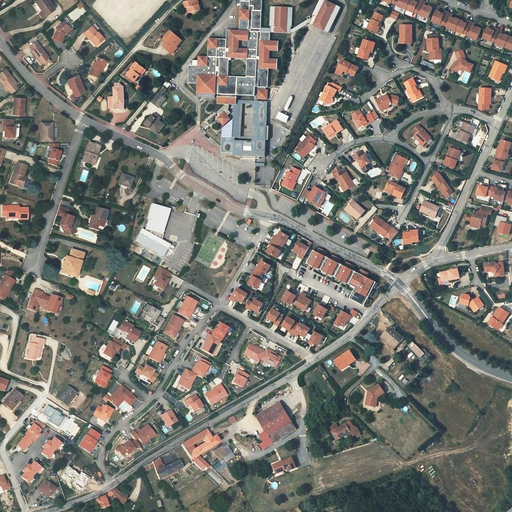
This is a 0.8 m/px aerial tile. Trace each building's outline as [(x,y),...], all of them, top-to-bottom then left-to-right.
[(47,0),(41,0),(37,3),(46,16),(55,9),(47,0)] [(197,0),(187,0),(187,1),(183,2),(185,11),(188,13),(200,9),(197,0)] [(198,96),(215,97),(215,94),(219,94),(218,104),(224,105),(224,107),(218,112),(221,116),(223,118),(220,121),(224,124),(230,118),(228,115),(231,112),(228,110),(229,105),(237,106),(237,104),(237,101),(237,96),(255,97),(255,95),(258,95),(258,99),(267,99),(267,90),(265,90),(265,87),(268,87),(268,68),(277,69),(278,60),(269,60),(269,52),(278,52),(278,43),(270,42),(270,33),(261,33),(262,0),(241,0),(240,30),(242,30),(242,32),(228,31),(228,40),(209,39),(208,58),(200,57),(199,66),(189,66),(188,83),(198,84),(198,93),(198,96)] [(323,0),(321,0),(313,18),(309,26),(308,28),(325,36),(339,8),(323,0)] [(396,0),(395,4),(399,5),(398,6),(406,10),(410,0),(396,0)] [(413,0),(410,0),(406,10),(414,13),(415,12),(418,13),(423,2),(419,0),(418,3),(415,2),(415,1),(413,0)] [(423,2),(418,13),(422,14),(421,16),(429,19),(433,8),(429,6),(428,8),(425,7),(427,3),(423,2)] [(293,34),(293,33),(293,30),(294,9),(271,8),(270,33),(293,34)] [(440,24),(441,23),(445,24),(449,13),(445,12),(444,15),(440,13),(440,12),(437,10),(432,21),(440,24)] [(383,15),(374,12),(369,23),(367,22),(365,28),(376,32),(379,27),(376,26),(377,21),(381,22),(383,15)] [(449,13),(445,24),(448,26),(447,27),(456,31),(460,20),(456,18),(455,19),(451,18),(453,15),(449,13)] [(313,18),(293,30),(293,33),(295,32),(295,34),(309,26),(313,18)] [(463,34),(463,32),(468,34),(472,23),(469,21),(467,24),(463,22),(464,21),(460,20),(456,31),(463,34)] [(70,29),(67,26),(64,22),(57,28),(58,29),(54,39),(62,42),(65,33),(70,29)] [(483,29),(478,27),(477,29),(473,27),(475,24),(472,23),(468,34),(471,35),(470,36),(478,40),(483,29)] [(401,26),(401,34),(405,34),(405,43),(413,43),(412,25),(401,26)] [(492,43),(493,41),(496,43),(501,30),(497,29),(496,31),(492,29),(493,28),(490,27),(484,40),(492,43)] [(84,34),(89,40),(91,38),(97,46),(104,39),(97,32),(96,33),(91,28),(84,34)] [(164,45),(171,51),(176,45),(177,46),(183,40),(171,30),(166,36),(169,40),(167,42),(164,45)] [(501,30),(496,43),(499,44),(499,46),(507,49),(511,37),(511,36),(508,34),(507,36),(504,34),(504,32),(501,30)] [(441,47),(440,39),(429,40),(429,48),(431,48),(432,58),(442,57),(442,47),(441,47)] [(42,63),(50,56),(38,41),(32,45),(37,51),(35,53),(42,63)] [(375,44),(365,41),(363,48),(361,48),(360,49),(359,55),(358,57),(368,59),(370,54),(368,53),(369,50),(373,51),(375,44)] [(453,70),(458,73),(460,69),(463,70),(471,73),(474,66),(466,63),(466,62),(464,61),(464,58),(466,57),(464,54),(458,57),(459,60),(459,61),(462,62),(460,65),(456,63),(453,70)] [(104,61),(96,59),(93,68),(92,68),(89,75),(98,78),(100,70),(101,70),(104,61)] [(142,74),(140,73),(145,67),(138,61),(133,67),(134,68),(129,74),(136,80),(142,74)] [(359,69),(343,61),(337,74),(341,76),(342,72),(355,78),(359,69)] [(503,78),(505,75),(502,74),(506,66),(497,63),(491,78),(500,82),(502,77),(503,78)] [(3,88),(6,92),(17,83),(5,68),(0,72),(0,75),(7,84),(3,88)] [(74,96),(84,92),(77,76),(66,81),(70,93),(72,92),(74,96)] [(414,102),(422,98),(420,94),(417,88),(418,87),(414,80),(406,84),(412,95),(411,95),(414,102)] [(326,86),(336,91),(338,92),(340,87),(328,82),(326,86)] [(17,83),(6,92),(10,96),(21,88),(17,83)] [(114,88),(114,98),(115,109),(125,109),(124,86),(120,83),(116,83),(116,88),(114,88)] [(326,107),(333,103),(330,100),(332,97),(334,97),(336,91),(326,86),(319,101),(323,103),(326,107)] [(490,105),(490,91),(480,91),(479,105),(481,105),(480,110),(485,112),(485,110),(488,110),(489,105),(490,105)] [(163,92),(155,102),(159,105),(167,96),(163,92)] [(391,97),(388,98),(384,100),(383,99),(378,101),(383,110),(387,109),(388,110),(391,109),(389,106),(392,105),(393,107),(394,106),(398,106),(400,105),(400,97),(394,97),(392,99),(391,97)] [(24,100),(15,99),(14,107),(16,107),(15,116),(23,116),(24,100)] [(252,157),(263,157),(267,102),(254,101),(254,102),(254,105),(251,142),(252,157)] [(155,111),(153,113),(161,119),(162,117),(155,111)] [(352,117),(354,120),(362,115),(360,112),(352,117)] [(375,112),(371,114),(375,120),(379,118),(375,112)] [(161,119),(153,113),(146,121),(157,131),(164,123),(161,119)] [(358,127),(363,124),(367,122),(369,124),(375,120),(371,114),(364,117),(362,115),(354,120),(358,127)] [(8,128),(8,131),(8,138),(20,138),(20,128),(18,128),(18,121),(6,120),(5,128),(8,128)] [(343,131),(336,122),(324,132),(330,139),(334,135),(336,137),(343,131)] [(467,122),(464,130),(462,129),(459,136),(470,141),(473,133),(474,134),(477,126),(467,122)] [(423,146),(432,136),(419,124),(414,128),(418,131),(415,135),(420,140),(418,142),(423,146)] [(43,125),(42,142),(54,142),(54,125),(43,125)] [(305,158),(308,154),(306,152),(312,146),(315,142),(314,140),(311,138),(310,136),(297,150),(305,158)] [(234,141),(235,139),(223,138),(222,152),(233,153),(234,141)] [(506,158),(507,155),(507,153),(509,154),(511,144),(511,142),(503,140),(501,148),(500,152),(497,152),(496,155),(506,158)] [(234,141),(233,153),(233,155),(252,157),(251,142),(234,141)] [(85,161),(96,164),(101,147),(90,144),(85,161)] [(59,146),(48,145),(50,149),(50,150),(52,150),(49,160),(50,160),(58,163),(62,153),(59,146)] [(450,155),(447,153),(444,162),(454,166),(461,149),(460,149),(454,146),(450,155)] [(358,163),(360,167),(362,170),(364,174),(372,169),(370,166),(372,165),(366,155),(364,156),(362,151),(352,157),(356,164),(358,163)] [(406,163),(404,162),(406,157),(399,154),(393,166),(394,167),(390,175),(400,179),(403,174),(402,173),(406,163)] [(502,171),(506,159),(496,156),(493,169),(502,171)] [(21,179),(25,167),(16,164),(9,184),(21,189),(24,181),(21,179)] [(289,170),(287,168),(280,183),(291,188),(294,181),(291,180),(294,174),(296,175),(299,171),(291,167),(289,170)] [(346,191),(355,186),(345,169),(341,171),(334,174),(337,179),(339,178),(346,191)] [(432,177),(442,192),(450,186),(441,172),(432,177)] [(121,175),(118,184),(126,187),(129,188),(132,179),(121,175)] [(404,198),(409,188),(392,181),(388,189),(398,193),(397,195),(404,198)] [(489,185),(488,187),(484,185),(479,184),(477,192),(486,194),(486,196),(490,198),(490,196),(493,186),(489,185)] [(318,204),(325,191),(314,185),(310,191),(304,189),(301,195),(306,198),(318,204)] [(452,189),(450,186),(442,192),(444,195),(452,189)] [(504,200),(506,191),(502,190),(497,189),(497,187),(493,186),(490,196),(495,197),(494,199),(503,201),(504,200)] [(439,207),(424,200),(419,210),(434,217),(439,207)] [(366,211),(352,202),(345,211),(358,221),(366,211)] [(471,221),(474,223),(473,225),(479,227),(480,224),(484,225),(488,213),(490,213),(492,206),(488,205),(482,203),(479,211),(477,210),(476,215),(468,212),(466,219),(471,221)] [(451,213),(454,207),(448,204),(445,210),(451,213)] [(144,233),(141,231),(134,243),(162,259),(167,250),(169,247),(169,246),(161,242),(159,241),(161,236),(160,235),(168,211),(150,206),(146,221),(147,221),(144,233)] [(7,216),(18,216),(18,219),(18,222),(28,222),(27,211),(19,210),(19,208),(2,208),(2,219),(7,219),(7,216)] [(69,211),(59,208),(56,216),(62,218),(59,225),(62,227),(62,229),(64,233),(70,235),(73,229),(70,228),(73,218),(67,216),(69,211)] [(104,221),(107,210),(97,208),(95,217),(92,216),(89,227),(95,229),(96,225),(98,226),(100,220),(104,221)] [(495,225),(499,226),(498,232),(508,234),(511,225),(505,223),(506,218),(497,216),(495,225)] [(370,227),(380,233),(382,230),(388,234),(392,229),(377,218),(370,227)] [(410,232),(411,235),(404,237),(406,246),(413,244),(412,242),(421,241),(418,230),(410,232)] [(281,246),(284,248),(290,237),(279,231),(275,237),(274,236),(269,245),(272,246),(269,253),(279,259),(282,252),(279,249),(281,246)] [(293,251),(300,254),(298,257),(303,259),(309,248),(298,242),(293,251)] [(352,294),(349,300),(363,308),(376,284),(366,279),(368,275),(360,270),(358,274),(353,271),(355,267),(346,263),(344,267),(339,264),(341,260),(333,255),(331,259),(325,256),(328,253),(319,248),(317,252),(314,250),(307,263),(309,264),(313,266),(312,268),(315,269),(316,268),(320,270),(322,271),(326,273),(325,275),(328,276),(329,275),(333,277),(335,278),(339,280),(338,282),(341,283),(342,282),(346,284),(348,285),(352,287),(351,289),(356,291),(354,295),(352,294)] [(64,258),(59,274),(70,278),(73,270),(77,271),(81,255),(69,251),(67,259),(64,258)] [(292,267),(297,270),(302,259),(297,257),(292,267)] [(266,273),(270,265),(261,260),(257,268),(255,267),(251,275),(253,276),(248,284),(257,289),(262,281),(258,279),(262,271),(266,273)] [(494,262),(486,264),(487,271),(493,270),(496,272),(497,276),(505,275),(504,263),(500,264),(498,267),(494,262)] [(166,281),(170,275),(158,268),(152,279),(156,281),(152,287),(161,292),(165,285),(164,285),(166,281)] [(460,277),(458,268),(440,272),(442,280),(451,278),(451,279),(460,277)] [(3,277),(1,276),(0,277),(0,298),(3,300),(13,283),(8,280),(12,273),(6,273),(3,277)] [(236,300),(242,303),(247,294),(237,288),(230,300),(234,302),(236,300)] [(54,314),(58,304),(59,305),(59,304),(61,299),(50,295),(49,299),(47,298),(47,297),(44,296),(44,295),(41,294),(42,293),(34,290),(29,305),(37,308),(38,304),(41,305),(44,305),(45,306),(47,306),(45,310),(45,311),(54,314)] [(282,300),(291,304),(297,293),(294,292),(292,294),(287,291),(282,300)] [(302,292),(296,304),(306,310),(311,301),(305,297),(306,294),(302,292)] [(471,296),(469,294),(465,294),(462,295),(461,301),(460,303),(469,305),(470,303),(471,303),(474,306),(476,309),(477,310),(485,304),(480,296),(476,299),(471,298),(471,296)] [(190,313),(196,302),(186,297),(177,313),(188,319),(191,313),(190,313)] [(249,310),(250,309),(257,313),(262,305),(255,300),(252,304),(249,301),(245,308),(249,310)] [(460,303),(461,301),(458,300),(457,304),(458,307),(468,309),(469,305),(460,303)] [(323,305),(320,303),(314,314),(323,319),(328,310),(322,307),(323,305)] [(156,310),(147,304),(143,311),(146,313),(145,315),(150,318),(149,322),(159,328),(165,320),(158,315),(159,313),(156,310)] [(497,328),(501,323),(503,324),(510,314),(500,306),(495,313),(497,315),(494,318),(493,317),(489,322),(497,328)] [(278,326),(282,320),(278,318),(280,314),(272,309),(267,318),(275,322),(274,324),(278,326)] [(353,309),(350,315),(352,315),(356,317),(358,312),(353,309)] [(350,319),(352,315),(350,315),(342,311),(335,325),(338,327),(340,324),(345,326),(349,319),(350,319)] [(183,321),(173,316),(166,328),(168,329),(166,334),(173,338),(176,333),(175,332),(177,329),(178,330),(183,321)] [(295,322),(287,318),(282,326),(290,331),(289,332),(297,337),(298,335),(306,339),(311,330),(303,326),(301,330),(293,326),(295,322)] [(132,326),(123,321),(118,329),(128,334),(126,338),(129,340),(132,335),(135,337),(138,331),(132,328),(132,326)] [(227,328),(219,323),(213,332),(211,335),(209,334),(206,338),(207,339),(201,349),(211,355),(219,340),(220,341),(227,328)] [(393,350),(403,339),(390,327),(381,338),(393,350)] [(325,337),(315,332),(309,343),(312,345),(313,343),(320,346),(325,337)] [(29,356),(39,358),(41,346),(44,347),(45,340),(32,337),(29,356)] [(117,352),(119,348),(123,350),(126,345),(113,338),(111,343),(109,342),(102,353),(111,359),(115,351),(117,352)] [(167,347),(157,342),(148,357),(159,363),(161,359),(160,358),(167,347)] [(260,351),(249,344),(244,354),(258,362),(260,359),(275,367),(280,358),(269,352),(270,351),(266,349),(264,352),(261,350),(260,351)] [(411,349),(413,351),(420,358),(424,354),(415,345),(411,349)] [(354,360),(348,351),(334,361),(340,370),(354,360)] [(209,364),(199,358),(193,369),(193,368),(190,372),(185,369),(183,373),(184,373),(178,384),(187,390),(196,375),(201,378),(209,364)] [(112,371),(103,366),(100,370),(102,371),(95,382),(104,388),(107,383),(106,383),(110,376),(109,375),(112,371)] [(145,366),(143,369),(139,367),(135,373),(139,376),(140,375),(148,380),(148,381),(152,383),(156,375),(152,373),(153,371),(145,366)] [(241,388),(248,376),(238,370),(236,375),(237,375),(233,383),(241,388)] [(379,397),(385,392),(379,384),(369,391),(367,405),(373,406),(373,401),(378,402),(379,397)] [(226,396),(220,385),(216,387),(217,388),(205,395),(210,405),(226,396)] [(107,400),(116,408),(123,400),(125,402),(129,406),(135,400),(131,396),(130,397),(128,395),(129,394),(120,386),(110,398),(107,400)] [(66,387),(57,398),(66,405),(75,393),(66,387)] [(3,403),(11,409),(22,396),(14,389),(3,403)] [(193,412),(202,407),(195,395),(184,402),(187,406),(189,405),(193,412)] [(125,402),(123,400),(116,408),(117,410),(125,402)] [(272,434),(279,430),(294,421),(282,401),(260,415),(268,429),(272,434)] [(98,406),(93,415),(97,418),(99,415),(105,419),(106,420),(112,411),(105,406),(103,410),(98,406)] [(176,422),(169,411),(160,416),(167,427),(176,422)] [(37,419),(26,433),(27,434),(33,439),(36,442),(41,434),(40,433),(46,425),(37,419)] [(299,428),(294,421),(279,430),(283,438),(299,428)] [(346,421),(330,429),(337,442),(344,438),(341,433),(351,429),(354,427),(352,423),(348,425),(346,421)] [(354,427),(351,429),(355,436),(361,433),(357,427),(355,426),(354,427)] [(128,441),(121,447),(120,446),(116,449),(121,456),(125,452),(127,455),(134,450),(135,451),(139,447),(135,442),(138,438),(143,444),(149,440),(150,441),(155,437),(148,427),(140,433),(139,431),(134,434),(134,433),(130,436),(133,440),(129,443),(128,441)] [(268,429),(259,435),(264,442),(259,445),(262,451),(277,442),(272,434),(268,429)] [(187,454),(192,461),(198,455),(215,444),(210,438),(205,430),(198,434),(204,442),(196,448),(187,454)] [(277,442),(283,438),(279,430),(272,434),(277,442)] [(98,437),(89,431),(80,447),(84,450),(83,452),(88,455),(92,449),(91,448),(98,437)] [(33,439),(27,434),(18,445),(24,450),(33,439)] [(198,434),(181,444),(187,454),(196,448),(194,445),(201,439),(198,434)] [(215,435),(210,438),(215,444),(220,441),(215,435)] [(51,441),(48,439),(43,445),(45,448),(42,452),(49,458),(62,442),(55,436),(51,441)] [(227,456),(223,449),(229,446),(227,443),(214,452),(220,461),(224,458),(227,463),(236,457),(233,453),(227,456)] [(233,453),(233,452),(229,446),(223,449),(227,456),(233,453)] [(210,467),(198,455),(192,461),(204,472),(210,467)] [(291,458),(272,465),(276,474),(287,469),(288,472),(296,468),(291,458)] [(156,459),(150,462),(152,468),(157,478),(181,469),(178,461),(160,469),(156,459)] [(31,465),(28,463),(23,469),(26,471),(22,476),(29,482),(42,466),(35,460),(31,465)] [(141,473),(152,468),(150,462),(139,469),(141,473)] [(79,475),(76,472),(68,467),(63,473),(71,479),(72,478),(75,480),(79,475)] [(89,477),(82,472),(75,482),(82,487),(89,477)] [(0,486),(2,485),(4,490),(10,487),(8,480),(6,481),(4,475),(0,476),(0,486)] [(56,489),(45,479),(37,488),(41,491),(42,490),(50,496),(56,489)] [(126,495),(120,493),(115,487),(107,492),(110,496),(113,494),(116,498),(116,501),(124,503),(126,495)] [(98,506),(106,504),(103,496),(102,496),(95,499),(98,506)]
